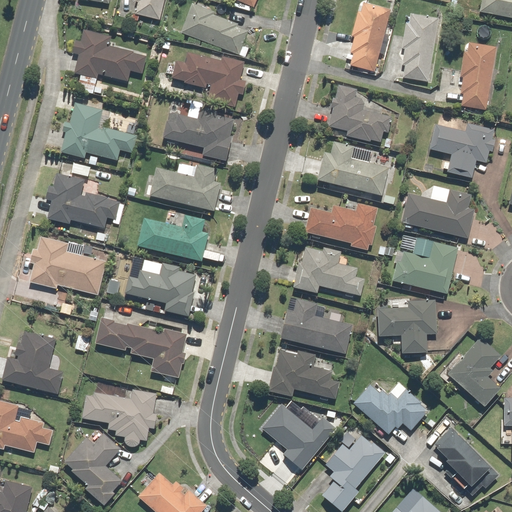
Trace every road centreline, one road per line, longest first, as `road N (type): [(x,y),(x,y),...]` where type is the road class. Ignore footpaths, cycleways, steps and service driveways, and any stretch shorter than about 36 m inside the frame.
road 1 (residential): [(271,511),(214,452),(213,403),(309,0)]
road 2 (residential): [(39,0),(50,27),(54,89),(0,296)]
road 3 (primary): [(35,0),(0,133)]
